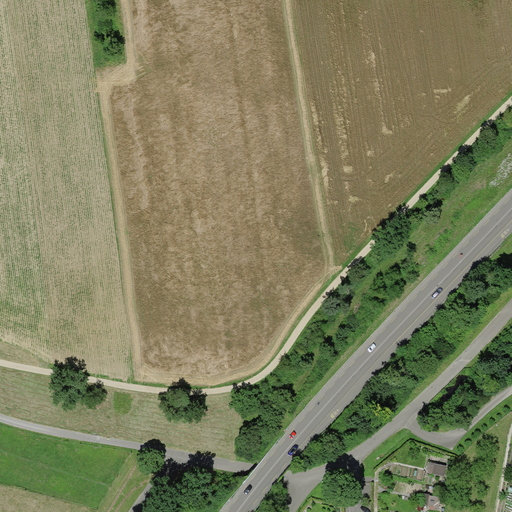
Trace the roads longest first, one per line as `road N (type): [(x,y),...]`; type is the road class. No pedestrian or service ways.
road 1 (track): [(0,361),(183,392),(252,378),(354,260),(511,100)]
road 2 (secondary): [(235,511),(352,374),(511,207)]
road 3 (unclassified): [(288,511),(306,484),(407,414),(511,305)]
